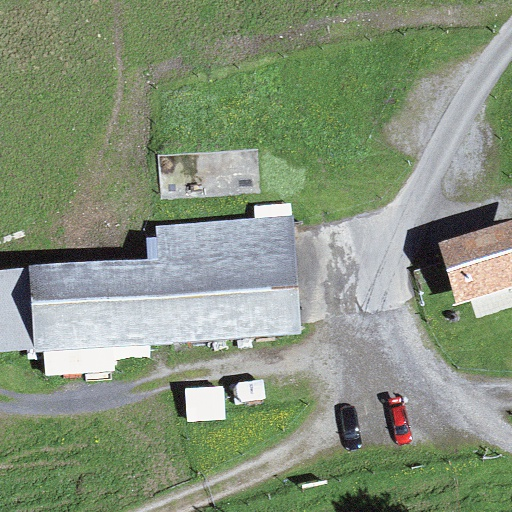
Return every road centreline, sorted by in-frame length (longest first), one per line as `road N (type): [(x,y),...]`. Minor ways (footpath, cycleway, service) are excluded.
road 1 (track): [(511,59),(381,217),(359,291),(381,408)]
road 2 (track): [(149,511),(381,408)]
road 3 (track): [(381,408),(511,438)]
